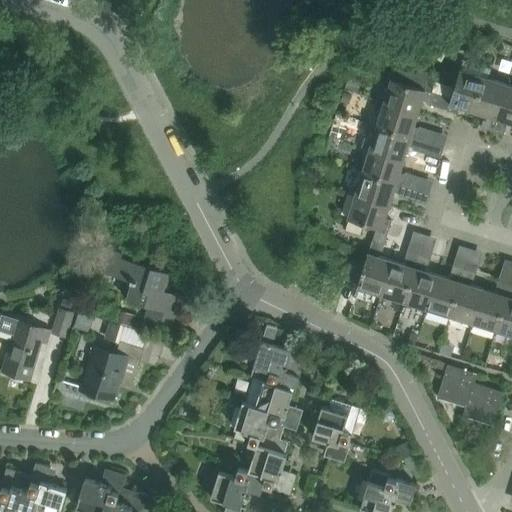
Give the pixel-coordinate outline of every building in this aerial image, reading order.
[(435,106),(438,94),(426,90),(427,72),(418,69),(416,74),(395,67),(391,80),(385,103),(419,113),(423,100),(428,102),(427,103),(435,106)] [(482,97),(488,78),(462,70),(461,69),(452,98),(438,94),(435,106),(458,113),(458,112),(460,107),(469,110),(474,94),(482,97)] [(493,131),(507,84),(488,78),(482,97),(474,94),(469,110),(488,116),(486,121),(484,120),(481,128),(493,131)] [(511,85),(507,84),(493,131),(504,135),(506,127),(504,126),(505,121),(511,123),(511,85)] [(414,127),(419,113),(385,103),(377,126),(424,140),(428,129),(420,127),(419,128),(414,127)] [(404,159),(408,146),(413,147),(413,149),(421,152),(424,140),(377,126),(370,149),(404,159)] [(400,173),(404,159),(370,149),(363,171),(410,186),(413,175),(406,172),(405,174),(400,173)] [(406,198),(410,186),(363,171),(356,194),(390,205),(394,192),(399,193),(399,195),(406,198)] [(386,218),(390,205),(356,194),(349,217),(348,218),(349,219),(346,230),(361,235),(365,223),(377,227),(373,241),(385,244),(392,220),(391,220),(386,218)] [(382,294),(392,260),(379,256),(380,251),(382,252),(385,244),(373,241),(369,253),(358,287),(359,288),(359,287),(382,294)] [(182,295),(165,290),(170,272),(122,258),(123,253),(104,247),(98,266),(116,271),(115,276),(132,282),(127,299),(148,306),(144,319),(172,328),(182,295)] [(405,302),(419,255),(408,251),(405,259),(407,260),(406,265),(392,260),(382,294),(405,302)] [(428,309),(438,275),(425,270),(426,265),(428,266),(431,258),(419,255),(405,302),(428,309)] [(450,316),(465,269),(454,265),(451,273),(453,274),(452,279),(438,275),(428,309),(450,316)] [(473,323),(484,289),(470,284),(472,279),(474,280),(476,273),(465,269),(450,316),(473,323)] [(496,330),(511,283),(499,280),(497,287),(499,288),(497,293),(484,289),(473,323),(496,330)] [(511,283),(496,330),(511,334),(511,283)] [(66,337),(74,313),(61,309),(53,333),(66,337)] [(27,379),(39,341),(46,343),(49,331),(15,320),(11,332),(16,333),(4,371),(27,379)] [(122,341),(127,328),(108,322),(103,339),(121,345),(122,341)] [(134,381),(145,348),(122,341),(118,356),(95,349),(83,388),(114,397),(121,377),(134,381)] [(291,355),(293,350),(262,341),(254,367),(270,372),(268,381),(268,382),(294,390),(296,391),(300,376),(295,375),(301,358),(291,355)] [(468,404),(475,383),(478,374),(448,364),(438,397),(454,402),(455,400),(467,404),(468,404)] [(287,411),(294,390),(268,382),(268,381),(264,380),(256,405),(274,411),(271,421),(278,423),(278,424),(297,430),(302,415),(287,411)] [(493,425),(504,392),(475,383),(468,404),(467,404),(464,415),(480,421),(481,418),(493,422),(492,424),(493,425)] [(331,398),(328,408),(322,406),(313,436),(335,443),(330,458),(345,462),(351,443),(350,442),(360,407),(331,398)] [(267,432),(271,421),(274,411),(256,405),(244,401),(235,428),(252,433),(249,443),(257,445),(285,454),(285,453),(289,442),(281,439),(281,437),(267,432)] [(281,475),(288,454),(285,453),(285,454),(257,445),(250,470),(267,475),(264,485),(272,487),(272,489),(291,495),(296,480),(281,475)] [(36,511),(60,511),(68,489),(47,482),(51,467),(36,463),(30,482),(31,483),(29,490),(39,493),(34,511),(36,511)] [(33,511),(34,511),(39,493),(29,490),(17,487),(22,472),(7,467),(1,487),(2,487),(0,495),(10,498),(5,511),(33,511)] [(242,506),(248,486),(263,490),(264,485),(267,475),(250,470),(239,467),(236,476),(220,471),(211,498),(228,503),(224,511),(245,511),(247,508),(242,506)] [(373,469),(361,507),(376,511),(392,511),(398,495),(412,500),(417,485),(398,479),(397,480),(390,478),(391,475),(373,469)] [(117,501),(120,493),(121,494),(127,474),(112,470),(108,484),(86,478),(77,508),(90,511),(103,511),(107,498),(117,501)] [(142,511),(148,495),(133,490),(129,505),(117,501),(107,498),(103,511),(142,511)] [(5,511),(10,498),(0,495),(0,494),(0,511),(5,511)]
